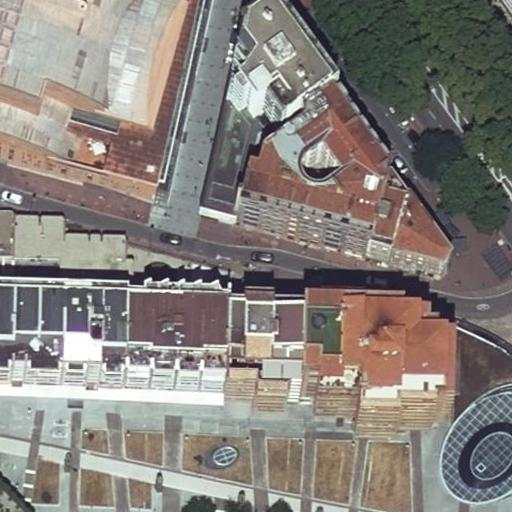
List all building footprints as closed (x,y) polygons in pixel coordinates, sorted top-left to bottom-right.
[(0,0),(0,164),(81,187),(82,181),(165,208),(168,206),(181,144),(180,144),(188,105),(202,43),(204,43),(213,0),(0,0)] [(511,0),(494,0),(511,25),(511,0)] [(302,73),(268,25),(261,21),(255,21),(249,21),(244,25),(232,78),(216,148),(201,217),(235,226),(246,192),(253,193),(257,175),(296,151),(299,147),(295,135),(329,110),(302,73)] [(358,151),(329,110),(295,135),(299,147),(296,151),(257,175),(253,193),(246,192),(235,226),(301,242),(367,260),(385,188),(381,183),(358,151)] [(394,201),(385,188),(367,260),(379,263),(390,265),(402,212),(394,201)] [(410,223),(402,212),(390,265),(437,278),(442,268),(423,241),(410,223)] [(14,225),(0,224),(0,393),(92,396),(116,397),(118,312),(127,312),(128,249),(124,249),(124,251),(96,250),(67,249),(67,232),(65,231),(64,232),(58,226),(51,226),(46,230),(45,233),(17,233),(17,224),(14,224),(14,225)] [(224,331),(218,330),(216,399),(264,400),(293,401),(295,303),(283,302),(269,302),(267,290),(237,290),(236,331),(229,331),(224,331)] [(0,389),(0,511),(495,511),(495,507),(472,509),(453,499),(443,486),(441,467),(444,446),(456,425),(464,416),(476,407),(490,398),(505,392),(511,391),(511,354),(484,342),(452,332),(450,379),(451,393),(432,373),(430,326),(384,313),(326,297),(324,378),(386,380),(386,389),(363,389),(357,398),(337,398),(306,397),(266,397),(200,395),(163,393),(124,391),(124,411),(86,411),(88,391),(0,389)] [(127,317),(127,312),(118,312),(116,397),(135,397),(216,399),(218,330),(219,319),(177,318),(146,318),(127,317)] [(434,327),(430,326),(431,344),(442,351),(442,385),(441,425),(447,425),(456,425),(444,446),(441,467),(443,486),(453,499),(472,509),(495,507),(511,498),(511,354),(484,342),(452,332),(444,329),(438,327),(434,327)]
